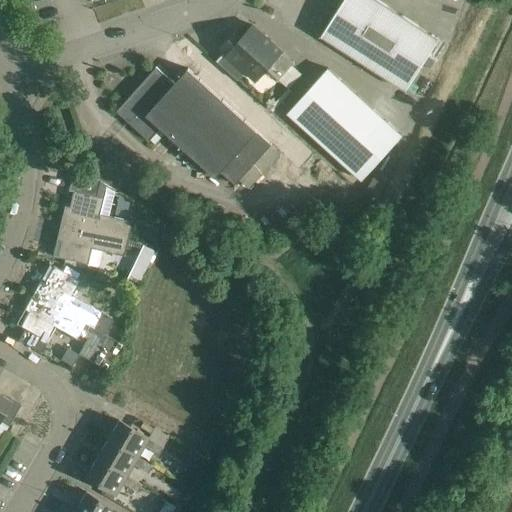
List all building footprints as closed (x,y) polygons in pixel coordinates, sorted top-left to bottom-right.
[(439,39),(378,0),(344,0),(321,35),(406,90),(439,39)] [(256,81),(267,69),(279,80),(294,62),(265,36),(263,37),(252,27),(253,25),(252,24),(245,32),(240,38),(233,33),(220,48),(256,81)] [(272,143),(198,77),(188,68),(175,83),(156,66),(116,111),(150,141),(161,128),(216,177),(221,171),(236,183),(272,143)] [(402,135),(343,81),(328,68),(288,112),(362,179),(402,135)] [(60,222),(127,239),(132,222),(107,216),(114,190),(99,180),(71,174),(67,189),(72,190),(68,206),(64,205),(60,222)] [(123,256),(127,239),(60,222),(56,240),(60,241),(56,257),(86,264),(90,248),(123,256)] [(139,244),(124,278),(139,284),(154,250),(139,244)] [(32,293),(105,334),(112,321),(111,317),(71,295),(79,281),(53,266),(45,280),(40,278),(32,293)] [(107,335),(105,334),(32,293),(23,309),(28,311),(20,326),(24,328),(18,339),(40,352),(54,326),(76,338),(79,334),(87,339),(78,353),(91,362),(107,335)] [(107,335),(91,362),(106,370),(116,353),(119,347),(121,344),(120,343),(107,335)] [(9,400),(0,394),(0,421),(7,425),(20,404),(10,398),(9,400)] [(107,439),(136,457),(143,445),(158,454),(162,447),(118,420),(107,439)] [(96,457),(126,475),(132,464),(147,473),(151,465),(136,457),(107,439),(96,457)] [(140,484),(126,475),(96,457),(84,477),(114,494),(121,482),(136,491),(140,484)] [(74,510),(76,511),(119,511),(115,509),(85,491),(74,510)]
